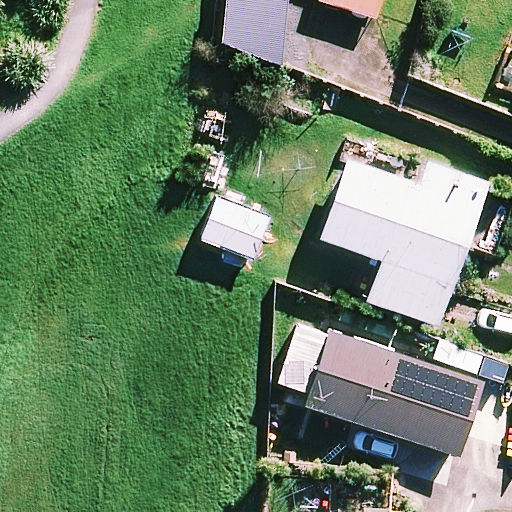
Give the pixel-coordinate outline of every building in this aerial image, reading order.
[(287,0),(223,0),(218,44),(281,51),(287,0)] [(385,0),(328,0),(380,17),(385,0)] [(427,130),(376,110),(367,131),(419,151),(427,130)] [(419,181),(346,157),(319,235),(380,255),(365,298),(436,322),(463,242),(493,253),(511,195),(511,189),(426,160),(419,181)] [(267,215),(217,194),(200,236),(250,257),(267,215)] [(480,377),(328,328),(304,402),(456,451),(480,377)]
